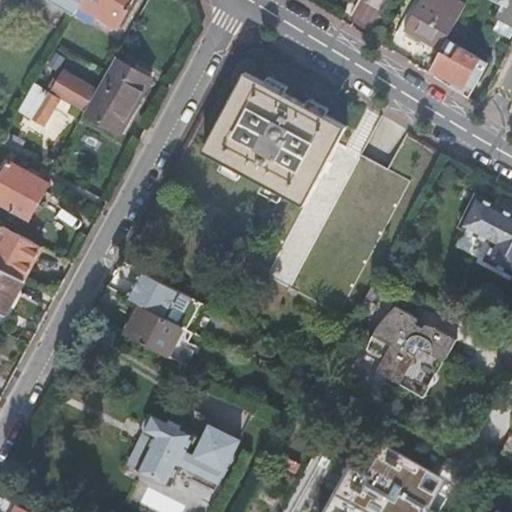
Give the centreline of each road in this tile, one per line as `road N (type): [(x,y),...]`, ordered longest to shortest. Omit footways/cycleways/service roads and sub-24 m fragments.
road 1 (residential): [(0,439),(233,0)]
road 2 (residential): [(482,142),(245,0)]
